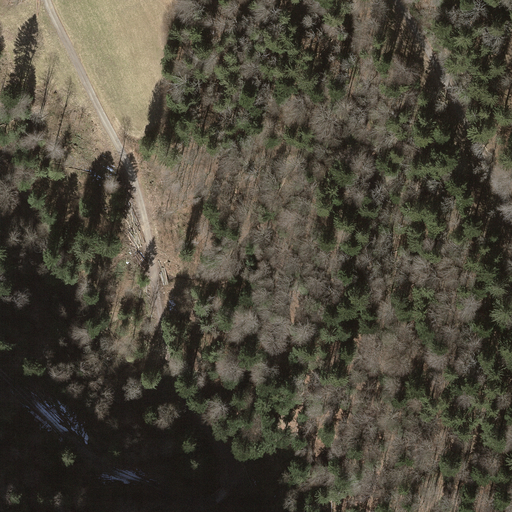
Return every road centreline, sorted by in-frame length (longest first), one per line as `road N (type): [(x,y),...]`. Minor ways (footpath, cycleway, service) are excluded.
road 1 (track): [(0,369),(93,460),(198,504),(235,487),(229,458),(189,403),(166,343),(142,196),(52,0)]
road 2 (track): [(511,208),(403,0)]
